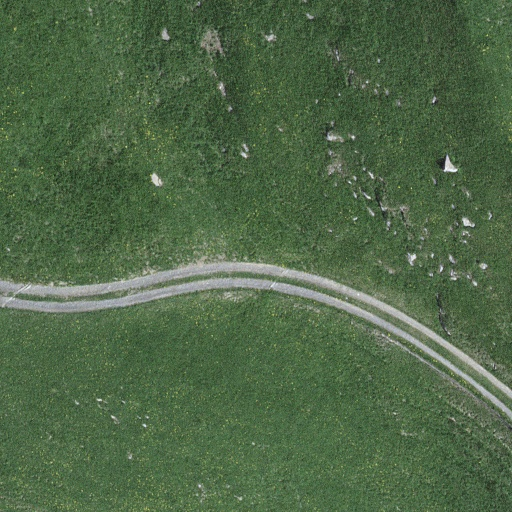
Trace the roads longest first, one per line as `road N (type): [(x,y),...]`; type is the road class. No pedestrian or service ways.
road 1 (track): [(0,293),(65,304),(231,282),(398,336),(511,420)]
road 2 (trunk): [(443,0),(511,160)]
